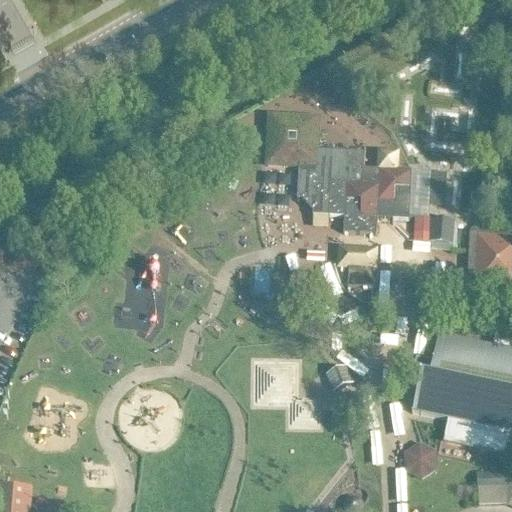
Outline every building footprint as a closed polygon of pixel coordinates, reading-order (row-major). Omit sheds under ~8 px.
[(409,226),(412,177),(364,175),(365,159),(319,156),(321,121),(268,119),(265,172),(299,174),(297,204),(301,205),(313,217),(312,221),(344,223),(343,239),(377,241),(378,208),(393,209),(392,225),(409,226)] [(478,213),(481,197),(472,196),(469,212),(478,213)] [(414,237),(428,237),(428,223),(414,223),(414,237)] [(452,256),(455,226),(431,224),(428,247),(432,247),(431,254),(452,256)] [(511,243),(478,243),(476,291),(511,292),(511,243)] [(374,293),(376,256),(340,254),(339,271),(348,272),(347,291),(374,293)] [(511,355),(509,355),(511,343),(492,339),(489,351),(439,340),(440,340),(438,339),(430,379),(420,377),(412,418),(413,418),(413,417),(452,425),(448,445),(503,456),(507,437),(511,437),(511,355)] [(325,382),(332,400),(352,391),(345,374),(325,382)] [(438,476),(437,456),(420,448),(404,459),(405,478),(422,486),(438,476)] [(511,475),(476,476),(478,498),(510,497),(511,498),(511,475)] [(0,511),(30,511),(32,494),(0,490),(0,511)] [(363,511),(364,509),(363,506),(361,504),(358,502),(355,501),(352,501),(348,502),(346,503),(344,506),(343,511),(342,511),(363,511)]
